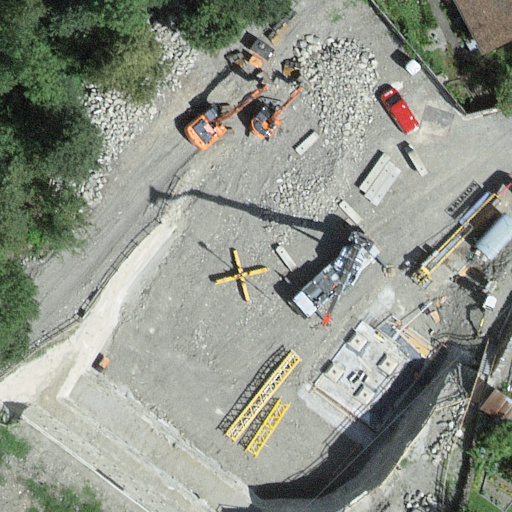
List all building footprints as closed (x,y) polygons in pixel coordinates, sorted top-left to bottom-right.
[(511,0),(443,0),(473,61),(511,41),(511,0)] [(324,91),(216,178),(282,259),(348,206),(418,149),(368,88),(340,111),(324,91)] [(368,237),(333,266),(383,327),(492,238),(441,177),(368,237)] [(152,299),(79,396),(135,438),(208,340),(192,329),(152,299)] [(221,350),(208,340),(135,438),(189,478),(262,381),(221,350)] [(276,391),(262,381),(189,478),(235,511),(252,511),(319,423),(276,391)]
